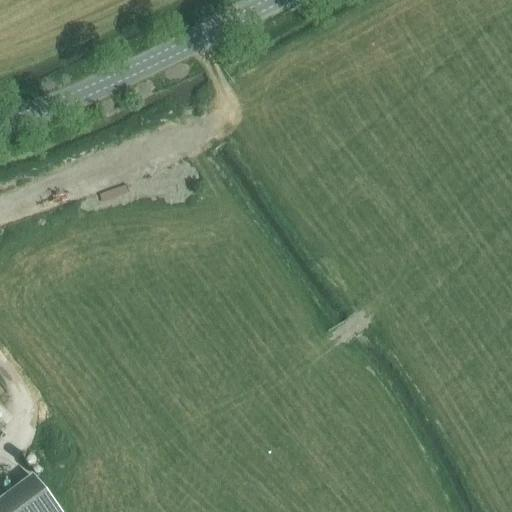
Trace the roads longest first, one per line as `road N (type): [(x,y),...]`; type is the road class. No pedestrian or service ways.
road 1 (tertiary): [(276,0),(104,84),(0,124)]
road 2 (track): [(195,133),(0,206)]
